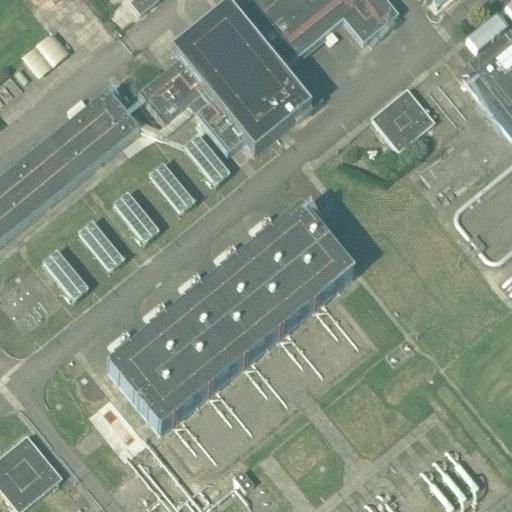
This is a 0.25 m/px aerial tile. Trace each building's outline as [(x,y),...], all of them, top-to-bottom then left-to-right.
[(35,82),(87,44),(54,0),(19,0),(48,38),(19,60),(35,82)] [(80,0),(78,0),(72,5),(101,43),(108,37),(80,0)] [(158,0),(140,0),(130,8),(134,13),(140,21),(161,3),(158,0)] [(178,67),(138,100),(165,133),(188,113),(227,161),(244,148),(254,160),(297,125),(298,126),(323,105),(292,68),(344,26),(364,50),(399,21),(381,0),(229,0),(226,3),(239,18),(235,21),(227,11),(171,58),(178,67)] [(425,0),(436,13),(451,0),(425,0)] [(483,27),(449,55),(462,70),(496,42),(483,27)] [(511,145),(511,42),(461,84),(511,146),(511,145)] [(435,129),(407,94),(370,124),(398,158),(435,129)] [(0,249),(138,136),(107,98),(0,185),(0,249)] [(180,150),(192,166),(200,160),(213,178),(220,172),(196,138),(180,150)] [(354,281),(301,216),(106,375),(160,440),(354,281)] [(81,313),(91,301),(81,293),(84,290),(47,257),(34,272),(81,313)] [(29,511),(62,485),(26,441),(0,462),(0,498),(11,511),(29,511)] [(242,476),(234,483),(245,496),(253,490),(242,476)]
